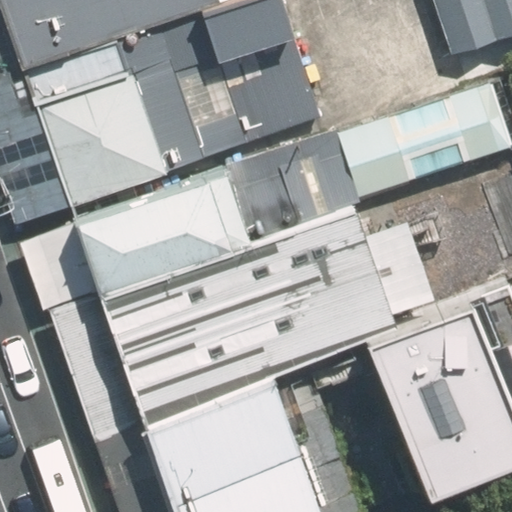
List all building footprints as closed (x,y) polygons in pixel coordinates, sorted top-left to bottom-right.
[(2,0),(68,198),(320,116),(281,0),(2,0)] [(511,0),(422,0),(442,56),(511,30),(511,0)] [(74,207),(144,413),(268,366),(391,311),(349,199),(361,196),(328,122),(74,207)] [(361,334),(418,475),(511,436),(511,429),(457,295),(361,334)] [(268,366),(144,413),(166,484),(295,433),(268,366)] [(295,433),(166,484),(176,511),(322,511),(326,511),(295,433)]
